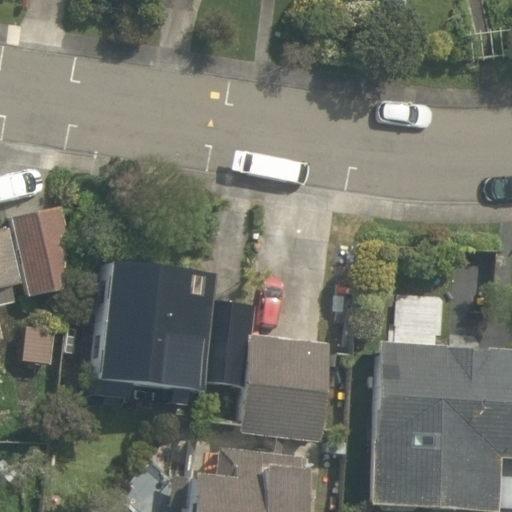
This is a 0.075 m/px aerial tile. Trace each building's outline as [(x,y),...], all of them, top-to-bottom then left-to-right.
[(52,218),(9,226),(24,309),(67,301),(52,218)] [(0,303),(15,300),(0,231),(0,303)] [(206,282),(103,272),(91,404),(207,415),(209,400),(236,403),(232,446),(320,454),(330,349),(250,341),(252,317),(203,312),(206,282)] [(511,511),(511,362),(379,352),(365,511),(511,511)] [(199,456),(194,492),(190,511),(317,511),(320,497),(262,489),(266,465),(199,456)]
